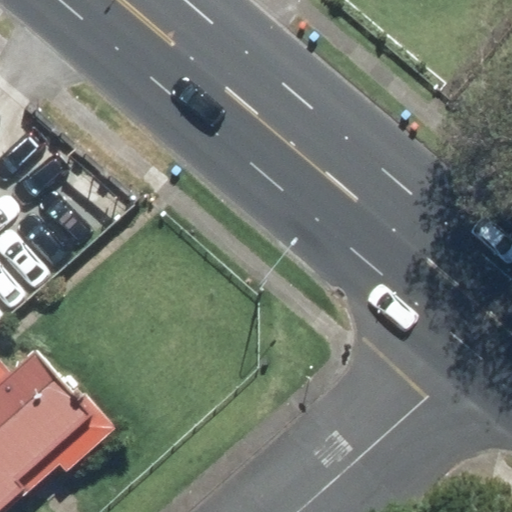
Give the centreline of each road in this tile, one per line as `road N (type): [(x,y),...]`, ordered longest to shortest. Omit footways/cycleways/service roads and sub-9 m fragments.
road 1 (primary): [(125,0),(504,320)]
road 2 (residential): [(504,320),(284,511)]
